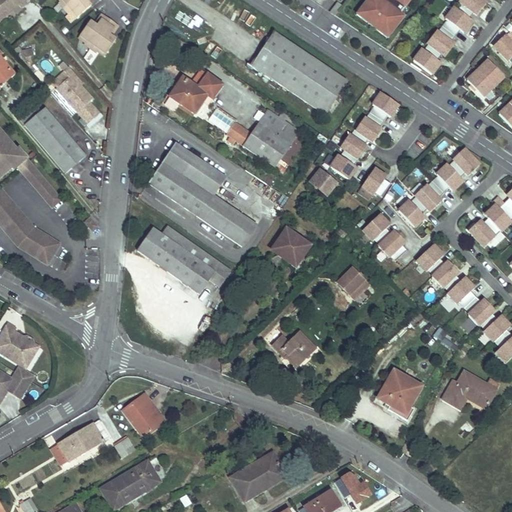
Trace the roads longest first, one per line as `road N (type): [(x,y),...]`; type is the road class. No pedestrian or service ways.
road 1 (residential): [(106,347),(337,434),(450,511)]
road 2 (residential): [(106,347),(126,84),(160,0)]
road 3 (residential): [(264,0),(430,111)]
road 4 (residential): [(508,161),(447,226),(511,301)]
road 5 (unknown): [(124,111),(255,208)]
road 6 (residential): [(0,448),(85,396),(106,347)]
road 7 (residential): [(430,111),(510,0)]
road 8 (residential): [(0,282),(106,347)]
